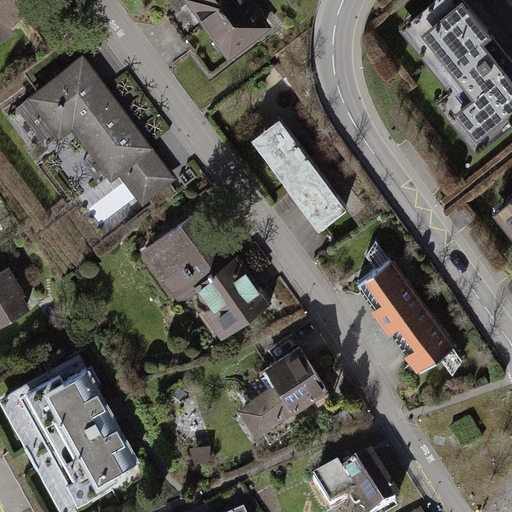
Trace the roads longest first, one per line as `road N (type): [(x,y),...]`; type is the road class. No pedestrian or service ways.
road 1 (residential): [(457,511),(343,329),(102,0)]
road 2 (residential): [(511,344),(359,131),(336,78),(335,32),(345,0)]
